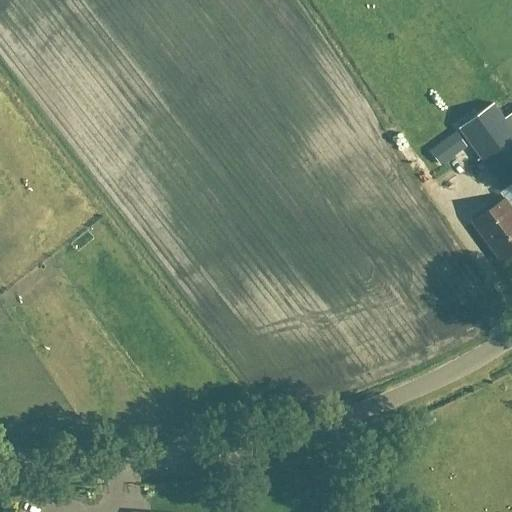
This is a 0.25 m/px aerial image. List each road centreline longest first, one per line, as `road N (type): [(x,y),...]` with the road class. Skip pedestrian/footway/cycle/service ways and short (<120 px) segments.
road 1 (tertiary): [(0,460),(137,463),(326,425)]
road 2 (tertiary): [(326,425),(451,377),(511,338)]
